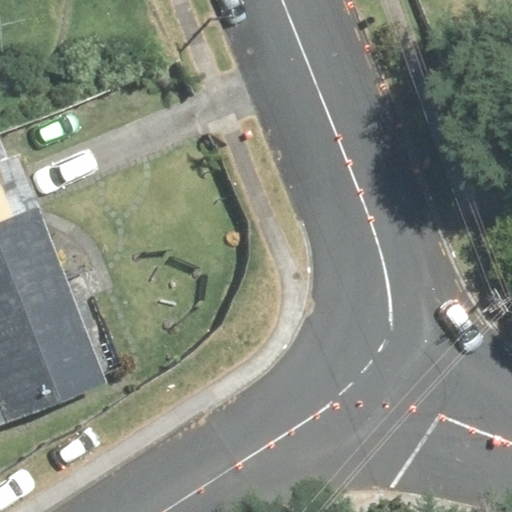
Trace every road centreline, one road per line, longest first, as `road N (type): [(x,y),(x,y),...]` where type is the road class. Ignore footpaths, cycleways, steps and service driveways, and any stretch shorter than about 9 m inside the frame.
road 1 (residential): [(371,375),(395,343),(396,281),(280,0)]
road 2 (residential): [(166,511),(371,375)]
road 3 (unclassified): [(371,375),(511,442)]
